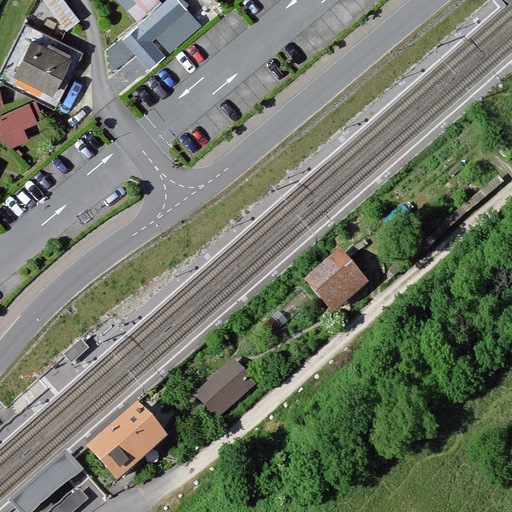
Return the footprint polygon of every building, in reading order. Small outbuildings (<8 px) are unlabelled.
[(66,0),(40,0),(39,1),(62,32),(80,19),(66,0)] [(120,0),(139,19),(147,11),(149,13),(163,0),(162,0),(120,0)] [(149,13),(123,37),(149,66),(163,53),(150,39),(186,6),(180,0),(163,0),(149,13)] [(32,36),(15,71),(53,90),(70,55),(32,36)] [(108,48),(112,68),(129,55),(117,41),(108,48)] [(35,103),(0,117),(0,147),(2,151),(26,141),(21,129),(37,123),(36,121),(42,119),(35,103)] [(361,284),(340,261),(309,287),(330,311),(361,284)] [(82,342),(65,357),(71,365),(88,349),(82,342)] [(252,385),(233,364),(197,396),(217,418),(252,385)] [(164,442),(135,409),(90,448),(87,450),(114,481),(116,484),(164,442)] [(8,503),(15,511),(39,511),(84,473),(66,453),(8,503)] [(57,511),(55,511),(75,511),(86,503),(88,500),(80,491),(77,493),(57,511)]
